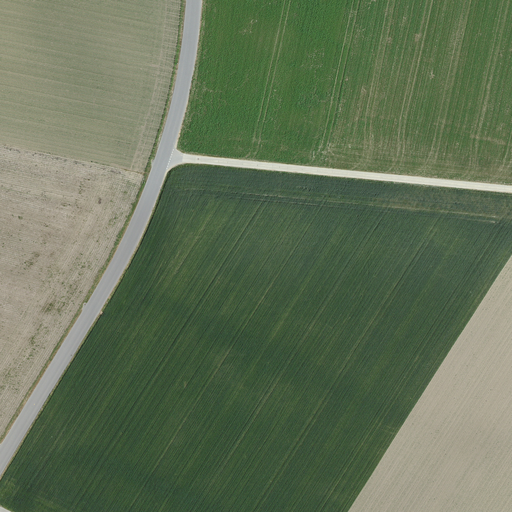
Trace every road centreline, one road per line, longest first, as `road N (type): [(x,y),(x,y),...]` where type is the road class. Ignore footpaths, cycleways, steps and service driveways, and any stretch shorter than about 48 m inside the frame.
road 1 (tertiary): [(0,467),(143,217),(165,156),(193,0)]
road 2 (track): [(511,190),(165,156)]
